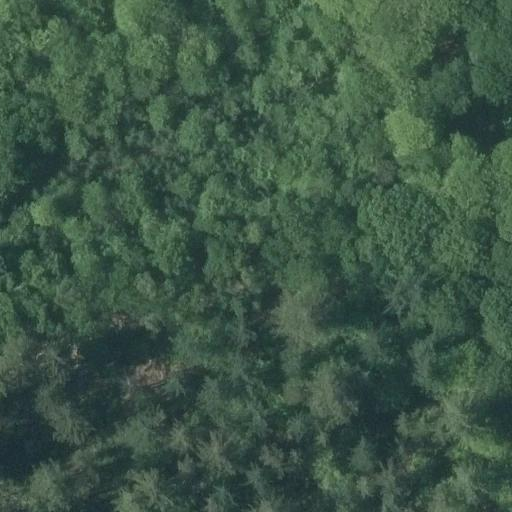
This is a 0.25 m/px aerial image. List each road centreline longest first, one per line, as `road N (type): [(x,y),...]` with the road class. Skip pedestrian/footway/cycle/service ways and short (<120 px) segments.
road 1 (track): [(0,361),(419,225)]
road 2 (track): [(419,225),(346,0)]
